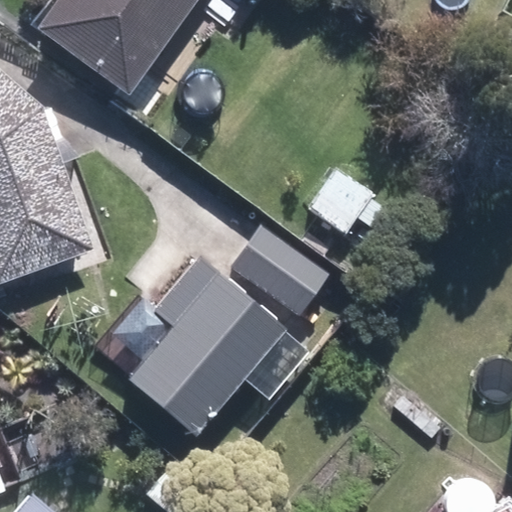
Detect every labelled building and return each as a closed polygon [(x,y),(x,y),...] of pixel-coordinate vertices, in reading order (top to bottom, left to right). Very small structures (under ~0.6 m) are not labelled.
[(62,0),(40,32),(131,96),(199,0),(62,0)] [(0,272),(93,240),(42,99),(0,63),(0,272)] [(308,210),(346,236),(372,196),(335,170),(308,210)] [(231,265),(296,312),(324,274),(259,225),(231,265)] [(195,425),(283,322),(221,268),(131,371),(195,425)] [(393,407),(431,438),(438,430),(399,398),(393,407)] [(0,494),(9,490),(0,467),(0,494)] [(147,497),(165,511),(181,511),(197,492),(169,469),(147,497)] [(20,511),(51,511),(33,497),(20,511)] [(511,511),(511,505),(506,500),(495,511),(511,511)]
